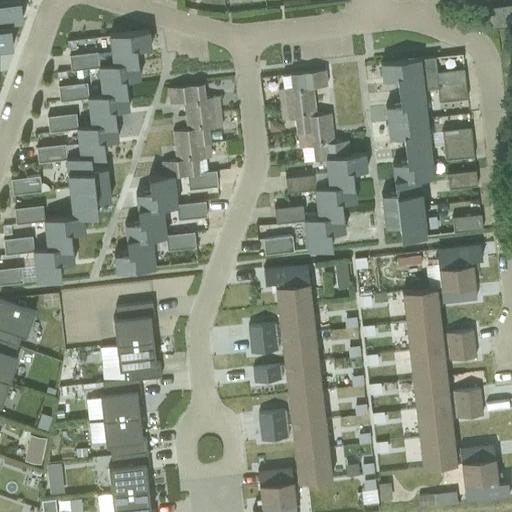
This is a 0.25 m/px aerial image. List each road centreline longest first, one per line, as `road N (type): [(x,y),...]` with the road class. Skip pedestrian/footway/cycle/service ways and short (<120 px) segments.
road 1 (residential): [(241,36),(255,160),(197,332),(209,511)]
road 2 (residential): [(511,260),(489,71),(478,47),(424,25),(376,20)]
road 3 (residential): [(60,0),(0,154)]
road 4 (residential): [(376,20),(241,36)]
road 5 (residential): [(241,36),(113,2)]
